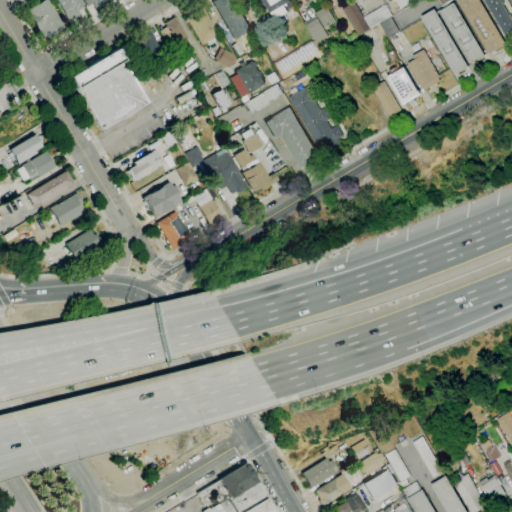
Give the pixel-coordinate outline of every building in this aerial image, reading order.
[(43,39),(39,31),(37,32),(29,18),(30,17),(26,10),(42,0),(47,0),(63,28),(43,39)] [(67,23),(53,0),(78,0),(83,8),(77,11),(80,16),(67,23)] [(94,8),(92,4),(86,7),(81,0),(105,0),(106,1),(94,8)] [(241,31),(237,25),(228,30),(211,2),(214,0),(232,0),(245,20),(244,21),(248,28),(241,31)] [(276,20),(272,14),(270,15),(264,4),(263,4),(260,0),(288,0),(289,1),(293,7),(287,11),(288,13),(276,20)] [(369,29),(358,36),(342,9),(345,7),(343,2),(346,0),(350,0),(352,3),(354,2),(363,18),(369,29)] [(393,13),(388,5),(395,0),(410,0),(412,2),(393,13)] [(489,55),(456,0),(479,0),(505,45),(489,55)] [(498,0),(511,22),(511,43),(510,45),(482,0),(498,0)] [(453,3),(485,57),(472,65),(440,13),(437,15),(436,12),(440,10),(441,11),(453,3)] [(363,18),(384,5),(391,16),(390,17),(378,24),(369,29),(363,18)] [(315,16),(314,13),(325,6),(334,22),(323,29),(315,16)] [(208,46),(206,42),(200,45),(184,18),(201,8),(209,20),(211,19),(214,24),(212,25),(218,35),(211,39),(214,42),(208,46)] [(437,15),(468,67),(455,75),(420,18),(434,9),(436,12),(437,15)] [(323,29),(327,37),(315,44),(303,23),(315,16),(323,29)] [(390,17),(399,32),(387,39),(378,24),(390,17)] [(180,49),(173,38),(166,43),(159,32),(166,27),(164,24),(174,18),(175,20),(176,20),(187,38),(186,38),(189,43),(180,49)] [(140,62),(129,43),(149,31),(160,50),(140,62)] [(274,62),(310,43),(317,56),(281,75),(274,62)] [(102,132),(76,89),(69,77),(122,46),(131,61),(126,64),(149,104),(102,132)] [(228,67),(214,60),(220,48),(233,55),(236,59),(234,63),(228,67)] [(424,91),(422,88),(421,88),(407,64),(413,60),(411,56),(423,50),(441,81),(424,91)] [(248,94),(234,71),(251,61),(265,85),(248,94)] [(403,104),(387,78),(390,76),(388,72),(401,64),(419,94),(403,104)] [(215,74),(221,71),(228,83),(223,87),(215,74)] [(389,118),(371,87),(379,82),(380,84),(383,81),(400,111),(389,118)] [(252,114),(245,103),(276,84),(283,95),(252,114)] [(322,157),(287,98),(305,87),(308,92),(313,89),(320,100),(315,103),(320,110),(325,107),(332,117),(326,121),(331,129),(336,125),(343,137),(337,140),(341,146),(322,157)] [(215,117),(212,112),(213,111),(212,111),(217,107),(210,95),(221,89),(222,91),(225,89),(232,102),(227,105),(227,106),(224,108),(226,111),(218,115),(216,116),(215,117)] [(300,170),(279,137),(274,140),(264,123),(288,109),(319,158),(300,170)] [(250,154),(242,141),(245,140),(242,135),(250,130),(252,135),(254,134),(262,146),(250,154)] [(160,137),(169,131),(177,144),(168,149),(160,137)] [(7,155),(10,153),(8,150),(33,135),(41,147),(34,152),(35,154),(16,165),(16,164),(14,165),(7,155)] [(184,154),(197,146),(202,154),(200,155),(203,160),(192,166),(192,165),(191,166),(184,154)] [(231,194),(226,186),(219,190),(202,161),(223,149),(238,173),(247,187),(245,188),(246,189),(239,193),(238,192),(236,194),(235,192),(231,194)] [(241,169),(233,156),(244,149),(249,156),(253,154),(255,159),(244,165),(245,166),(241,169)] [(30,182),(28,178),(22,181),(16,170),(21,167),(20,166),(42,153),(45,152),(54,167),(52,168),(30,182)] [(151,152),(154,157),(158,155),(163,164),(135,181),(134,180),(132,181),(126,171),(128,170),(128,169),(134,165),(132,163),(140,158),(140,157),(147,153),(148,154),(151,152)] [(255,159),(258,163),(243,172),(241,169),(245,166),(244,165),(255,159)] [(198,178),(185,186),(175,170),(188,162),(198,178)] [(258,163),(259,162),(267,177),(273,173),(278,181),(261,191),(259,188),(252,192),(241,173),(243,172),(258,163)] [(32,207),(24,194),(64,171),(71,183),(65,187),(66,189),(39,205),(38,203),(32,207)] [(154,218),(141,198),(148,194),(161,187),(161,186),(168,182),(171,188),(175,185),(180,193),(176,195),(181,203),(173,207),(173,206),(154,218)] [(209,225),(209,224),(208,224),(198,208),(199,207),(193,197),(211,186),(217,196),(212,200),(212,201),(214,200),(218,206),(216,207),(222,218),(218,220),(219,222),(214,225),(213,223),(209,225)] [(59,227),(48,209),(55,204),(55,205),(71,196),(76,193),(82,203),(77,206),(82,213),(59,227)] [(172,251),(155,223),(174,211),(191,240),(172,251)] [(75,262),(64,244),(88,229),(92,236),(95,234),(101,244),(98,246),(99,247),(75,262)] [(17,263),(9,250),(20,243),(23,248),(22,248),(27,257),(17,263)] [(511,447),(495,420),(508,412),(510,416),(511,414),(511,447)] [(433,478),(411,442),(421,437),(442,473),(433,478)] [(357,460),(351,448),(365,439),(372,451),(357,460)] [(488,462),(481,451),(482,450),(480,446),(478,447),(477,446),(482,443),(486,441),(490,447),(492,446),(498,456),(488,462)] [(401,488),(398,483),(399,482),(384,455),(394,449),(410,476),(405,479),(408,484),(401,488)] [(365,476),(363,473),(361,474),(358,468),(360,466),(358,463),(375,452),(376,454),(378,453),(378,454),(380,453),(385,460),(380,463),(382,465),(379,467),(381,470),(376,474),(374,470),(365,476)] [(459,469),(453,459),(463,452),(469,463),(459,469)] [(511,484),(505,474),(506,474),(503,467),(511,462),(507,455),(511,452),(511,453),(511,484)] [(310,488),(300,474),(325,458),(327,462),(331,460),(335,466),(336,466),(339,470),(310,488)] [(246,463),(247,463),(247,464),(248,464),(248,465),(248,466),(248,467),(248,468),(249,470),(250,470),(257,482),(256,482),(265,498),(273,511),(201,511),(207,508),(208,509),(219,502),(213,492),(205,497),(207,501),(203,503),(196,493),(217,480),(217,479),(240,465),(241,465),(241,464),(241,463),(242,463),(243,463),(243,462),(244,462),(245,462),(245,463),(246,463)] [(373,500),(363,483),(386,469),(384,466),(388,464),(393,472),(390,474),(397,486),(373,500)] [(322,506),(322,505),(319,505),(317,501),(318,498),(313,491),(341,474),(350,489),(322,506)] [(468,511),(452,483),(467,474),(486,507),(484,508),(486,511),(468,511)] [(491,506),(484,496),(484,495),(479,488),(481,486),(479,483),(486,478),(487,480),(494,475),(501,485),(499,487),(506,497),(498,503),(497,502),(491,506)] [(445,511),(430,485),(446,476),(467,511),(445,511)] [(414,511),(407,499),(409,497),(404,489),(416,482),(421,490),(422,490),(435,511),(414,511)] [(364,511),(332,511),(330,508),(355,493),(366,511),(364,511)]
